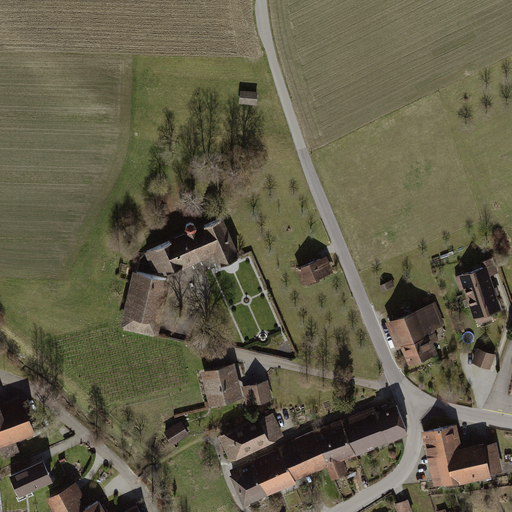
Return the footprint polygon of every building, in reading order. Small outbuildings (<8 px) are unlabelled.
[(260,94),(242,92),(241,104),(259,106),(260,94)] [(166,269),(168,273),(216,252),(222,265),(238,258),(220,218),(196,229),(196,227),(194,224),(190,222),(187,224),(186,228),(187,232),(188,232),(175,238),(174,236),(170,238),(171,240),(147,251),(148,252),(155,270),(166,269)] [(327,256),(299,267),(305,281),(333,270),(327,256)] [(487,266),(462,276),(479,318),(503,308),(491,276),(502,271),(496,256),(485,261),(487,266)] [(154,334),(167,278),(138,271),(137,271),(124,328),(154,334)] [(438,302),(390,322),(408,365),(438,352),(429,332),(447,325),(438,302)] [(484,351),(477,367),(494,374),(501,358),(484,351)] [(237,364),(205,371),(212,404),(246,397),(248,404),(274,399),(270,380),(241,387),(237,364)] [(0,442),(36,431),(25,399),(0,407),(0,442)] [(316,432),(328,461),(333,473),(346,468),(342,459),(407,432),(397,406),(376,415),(373,408),(316,432)] [(271,414),(223,435),(233,459),(282,438),(271,414)] [(181,422),(166,431),(174,443),(188,434),(181,422)] [(462,424),(427,432),(439,486),(508,470),(501,439),(467,447),(462,424)] [(328,461),(316,432),(235,468),(248,496),(264,488),(265,492),(296,478),(295,475),(328,461)] [(20,493),(51,479),(43,461),(12,475),(20,493)] [(56,463),(47,468),(52,477),(61,472),(56,463)] [(70,486),(50,497),(58,511),(140,511),(137,506),(126,511),(104,511),(98,501),(89,506),(83,509),(70,486)] [(399,511),(415,511),(411,498),(396,503),(399,511)]
